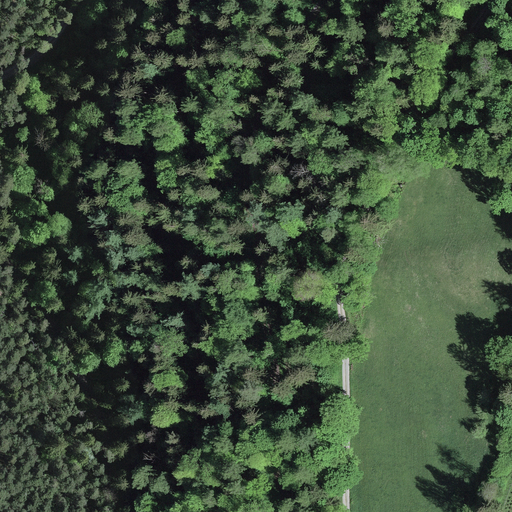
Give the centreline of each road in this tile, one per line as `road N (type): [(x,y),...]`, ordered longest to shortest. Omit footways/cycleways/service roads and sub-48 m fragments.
road 1 (track): [(347,511),(341,284),(357,211),(401,125),(484,0)]
road 2 (track): [(185,511),(202,452),(201,377),(177,218),(158,168),(163,114),(224,0)]
road 3 (track): [(291,511),(249,164),(264,101),(325,0)]
road 4 (track): [(110,511),(90,387),(0,251)]
